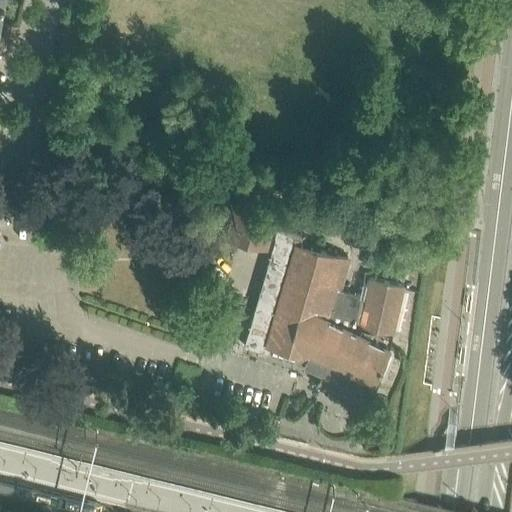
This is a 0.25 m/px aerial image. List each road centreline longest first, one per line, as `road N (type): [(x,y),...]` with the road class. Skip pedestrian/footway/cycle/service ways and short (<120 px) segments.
road 1 (tertiary): [(511,112),(461,511)]
road 2 (unclassified): [(7,127),(32,92),(49,0)]
